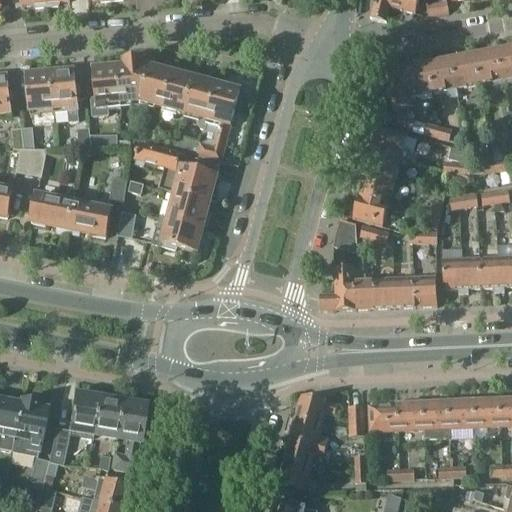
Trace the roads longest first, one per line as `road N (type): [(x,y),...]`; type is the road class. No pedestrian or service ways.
road 1 (residential): [(0,43),(274,22),(325,47)]
road 2 (tertiary): [(325,47),(293,88),(247,262),(222,298),(198,312)]
road 3 (tertiary): [(288,328),(308,214),(341,100),(325,47)]
road 4 (primary): [(198,312),(161,314),(0,287)]
road 5 (residential): [(325,47),(394,47),(511,24)]
road 6 (primary): [(0,332),(181,373)]
road 7 (primary): [(366,352),(511,346)]
road 8 (residential): [(181,373),(195,403),(169,511)]
road 9 (residential): [(238,511),(274,373)]
